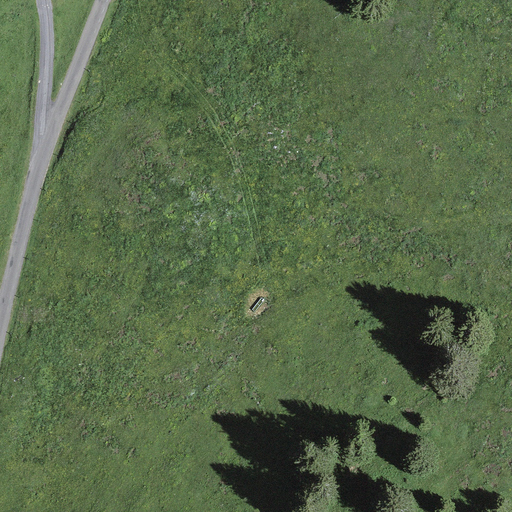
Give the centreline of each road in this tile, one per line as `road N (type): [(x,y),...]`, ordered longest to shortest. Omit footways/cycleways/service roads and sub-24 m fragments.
road 1 (unclassified): [(103,0),(41,162),(0,331)]
road 2 (track): [(41,162),(44,0)]
